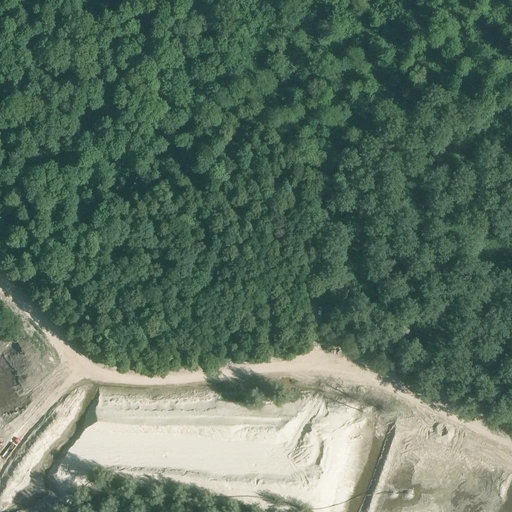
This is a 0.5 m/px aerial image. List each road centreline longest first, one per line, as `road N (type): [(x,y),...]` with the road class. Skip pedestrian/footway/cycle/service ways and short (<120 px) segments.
road 1 (track): [(94,375),(134,382),(314,364),(371,378),(511,444)]
road 2 (track): [(0,278),(94,375),(0,485)]
